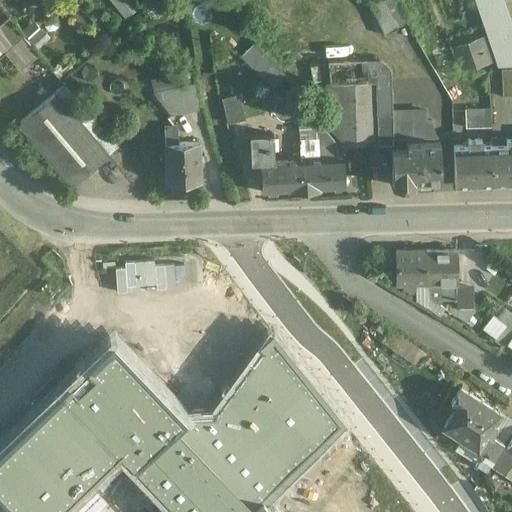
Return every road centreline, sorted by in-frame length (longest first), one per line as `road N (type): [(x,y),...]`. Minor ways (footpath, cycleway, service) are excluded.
road 1 (residential): [(231,227),(429,511)]
road 2 (residential): [(311,224),(377,283),(511,373)]
road 3 (residential): [(0,183),(17,202),(63,224),(231,227)]
road 4 (residential): [(311,224),(511,218)]
